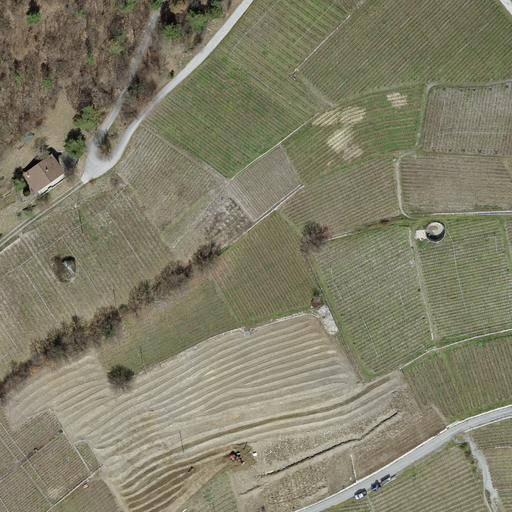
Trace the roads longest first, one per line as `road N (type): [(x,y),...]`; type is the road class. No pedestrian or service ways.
road 1 (track): [(422,219),(307,247),(363,371),(374,375),(431,344),(511,326)]
road 2 (track): [(511,80),(431,84),(417,146),(398,160),(407,216),(511,216)]
road 3 (unclassified): [(97,166),(114,159),(134,123),(248,0)]
road 4 (track): [(412,222),(436,343)]
